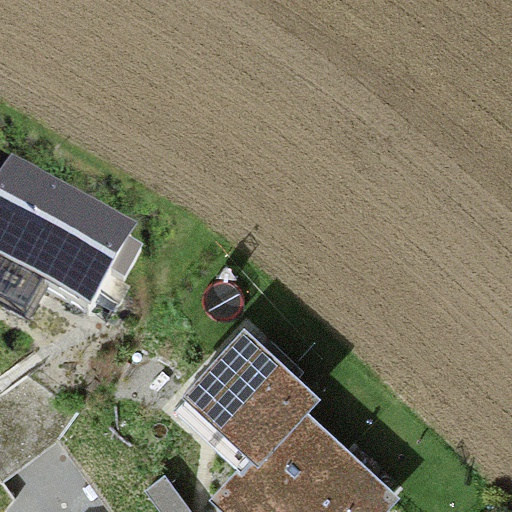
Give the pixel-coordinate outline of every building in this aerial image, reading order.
[(128,243),(13,181),(0,205),(0,266),(90,315),(128,243)] [(245,335),(177,407),(243,468),(299,407),(310,395),(245,335)] [(30,374),(0,392),(0,484),(61,438),(80,409),(30,374)] [(299,407),(243,468),(222,491),(245,511),(367,511),(389,489),(299,407)] [(192,511),(122,416),(78,448),(125,511),(192,511)]
